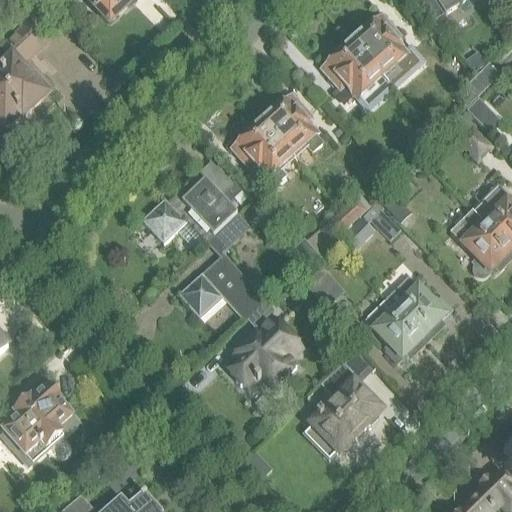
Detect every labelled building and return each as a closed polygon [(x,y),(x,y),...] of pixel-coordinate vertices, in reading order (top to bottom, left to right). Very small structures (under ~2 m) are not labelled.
[(80,0),(110,29),(127,13),(124,10),(133,0),(80,0)] [(428,0),(418,6),(431,27),(447,17),(448,18),(462,9),(465,6),(466,3),(467,1),(466,0),(428,0)] [(361,35),(349,46),(391,93),(392,95),(422,69),(410,56),(405,60),(395,48),(400,43),(382,23),(364,39),(361,35)] [(12,65),(0,75),(0,131),(5,136),(21,122),(22,123),(48,99),(35,85),(33,86),(20,72),(40,54),(23,35),(0,55),(0,57),(7,65),(10,63),(12,65)] [(340,60),(322,76),(340,96),(345,91),(357,105),(358,104),(368,114),(391,93),(349,46),(337,56),(340,60)] [(486,69),(477,57),(464,66),(472,78),(486,69)] [(482,75),(475,82),(468,89),(465,115),(494,86),(482,75)] [(312,158),(322,150),(315,142),(317,141),(304,127),(310,122),(292,103),(275,118),(271,114),(258,126),(292,163),(306,151),(312,158)] [(479,103),(467,116),(491,140),(503,128),(479,103)] [(434,142),(450,128),(440,117),(424,131),(434,142)] [(463,119),(450,133),(458,143),(473,128),(463,119)] [(279,175),(292,163),(258,126),(247,136),(250,140),(233,156),(250,176),(256,171),(268,185),(269,184),(276,191),(285,182),(279,175)] [(421,154),(434,142),(424,131),(411,143),(421,154)] [(460,148),(478,166),(489,154),(472,137),(460,148)] [(233,190),(215,172),(211,168),(168,208),(166,206),(142,228),(163,251),(188,229),(207,249),(237,221),(227,210),(230,207),(234,206),(237,208),(244,201),(234,189),(233,190)] [(511,205),(498,191),(472,217),(511,257),(511,255),(511,213),(509,210),(511,207),(511,205)] [(403,218),(386,201),(378,208),(396,226),(403,218)] [(351,229),(369,213),(360,202),(341,219),(351,229)] [(402,237),(381,216),(371,227),(391,247),(402,237)] [(472,217),(450,238),(463,251),(464,250),(477,263),(473,267),(475,269),(474,274),(475,279),(479,282),(484,282),(488,279),(490,277),(496,271),(499,274),(506,267),(503,264),(511,257),(472,217)] [(337,241),(351,229),(341,219),(328,230),(307,247),(304,244),(294,253),(312,273),(322,264),(342,246),(337,241)] [(219,263),(223,259),(250,235),(237,221),(207,249),(219,263)] [(356,255),(374,237),(360,223),(343,241),(356,255)] [(245,328),(267,307),(224,260),(178,301),(199,325),(223,304),(245,328)] [(304,289),(326,313),(344,297),(323,273),(304,289)] [(433,308),(419,294),(412,287),(401,298),(400,297),(395,296),(386,306),(422,344),(430,336),(434,341),(444,331),(440,326),(450,316),(440,305),(438,307),(436,305),(433,308)] [(417,348),(422,344),(386,306),(365,326),(389,350),(386,353),(389,356),(387,357),(397,368),(408,358),(412,362),(422,352),(417,348)] [(252,336),(275,316),(267,308),(245,328),(252,336)] [(273,318),(256,335),(226,363),(232,369),(225,376),(249,401),(264,387),(272,395),(274,393),(277,395),(301,371),(295,364),(307,353),(273,318)] [(0,358),(8,351),(0,341),(0,358)] [(324,386),(333,396),(353,379),(344,369),(324,386)] [(367,430),(371,430),(378,423),(378,419),(381,416),(353,388),(321,419),(320,419),(317,422),(317,423),(311,429),(339,458),(342,455),(345,455),(353,448),(353,444),(367,430)] [(0,435),(2,438),(0,440),(0,444),(13,460),(18,456),(25,464),(40,450),(46,455),(65,439),(61,434),(75,421),(64,409),(65,408),(63,405),(63,399),(57,392),(51,392),(48,389),(33,402),(31,400),(11,417),(15,422),(0,435)] [(500,511),(511,511),(511,489),(501,479),(495,485),(489,480),(479,490),(485,495),(467,511),(492,511),(497,508),(500,511)] [(120,502),(109,511),(154,511),(142,498),(128,511),(120,502)] [(90,511),(81,501),(68,511),(90,511)]
